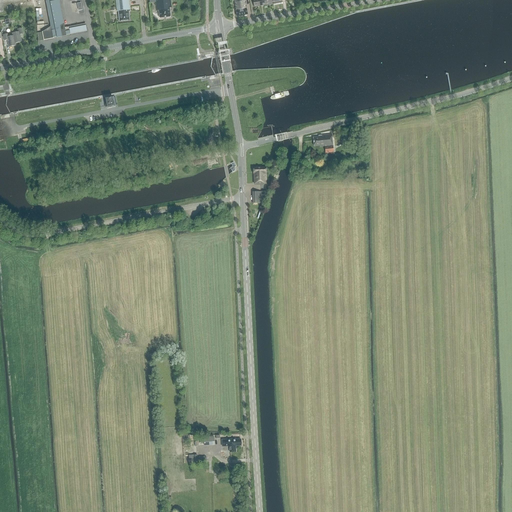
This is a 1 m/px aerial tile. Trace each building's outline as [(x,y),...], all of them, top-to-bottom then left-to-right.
[(69,28),(65,28),(64,25),(63,25),(58,0),(50,2),(49,0),(46,1),(50,26),(42,32),(43,40),(53,38),(53,37),(57,36),(57,37),(66,36),(66,34),(70,33),(70,34),(87,31),(85,24),(69,27),(69,28)] [(128,10),(130,10),(128,0),(115,0),(116,12),(118,11),(119,21),(129,20),(128,10)] [(158,11),(159,18),(170,17),(169,8),(171,8),(169,0),(149,0),(150,3),(156,2),(157,11),(158,11)] [(247,15),(244,0),(233,0),(235,9),(236,8),(236,10),(235,10),(236,16),(247,15)] [(12,34),(13,37),(13,40),(14,39),(15,44),(21,43),(20,36),(23,35),(22,29),(17,30),(18,33),(12,34)] [(13,37),(8,38),(8,35),(3,35),(4,41),(7,41),(9,48),(16,46),(15,44),(14,39),(13,40),(13,37)] [(114,95),(106,97),(108,107),(116,106),(114,95)] [(332,134),(321,135),(318,135),(318,137),(313,137),(314,146),(319,146),(319,147),(325,147),(325,153),(333,153),(332,134)] [(252,170),(253,171),(253,174),(254,184),(257,184),(257,185),(266,184),(266,167),(253,168),(252,169),(252,170)] [(267,203),(267,191),(252,192),(252,203),(267,203)] [(214,445),(214,437),(203,437),(203,444),(204,446),(214,445)] [(221,440),(222,447),(229,446),(229,452),(236,452),(235,446),(241,446),(241,445),(241,444),(241,442),(240,442),(240,439),(236,440),(236,439),(221,440)]
